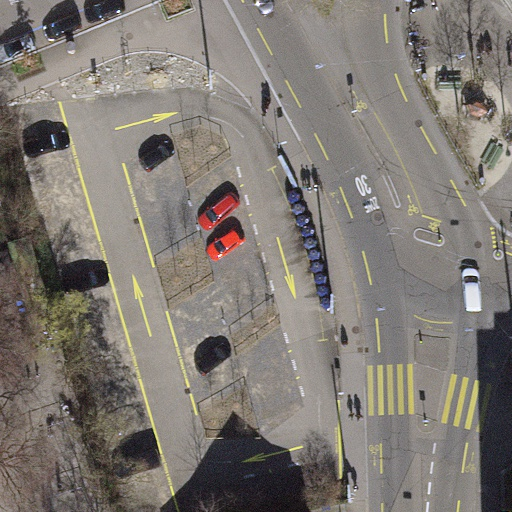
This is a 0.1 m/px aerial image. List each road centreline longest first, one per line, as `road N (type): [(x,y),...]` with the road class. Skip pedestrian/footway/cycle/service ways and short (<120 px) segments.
road 1 (tertiary): [(465,302),(456,236),(370,64),(363,0)]
road 2 (tertiary): [(256,0),(353,165),(390,287)]
road 3 (tertiary): [(390,287),(400,452),(417,511)]
road 4 (tertiary): [(428,511),(458,401),(465,302)]
